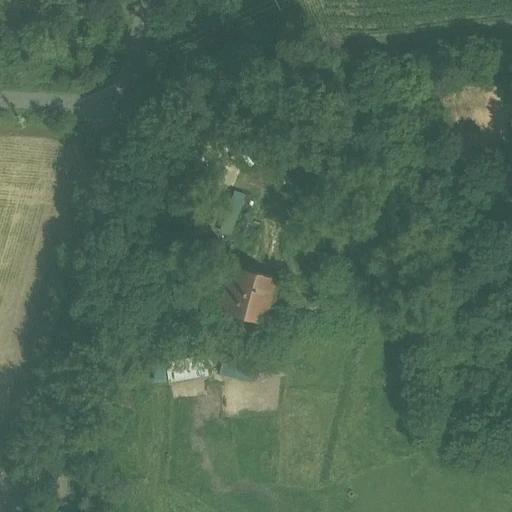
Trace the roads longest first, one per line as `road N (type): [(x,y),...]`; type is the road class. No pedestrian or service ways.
road 1 (unclassified): [(83,511),(66,375),(108,114)]
road 2 (unclassified): [(108,114),(136,82),(148,0)]
